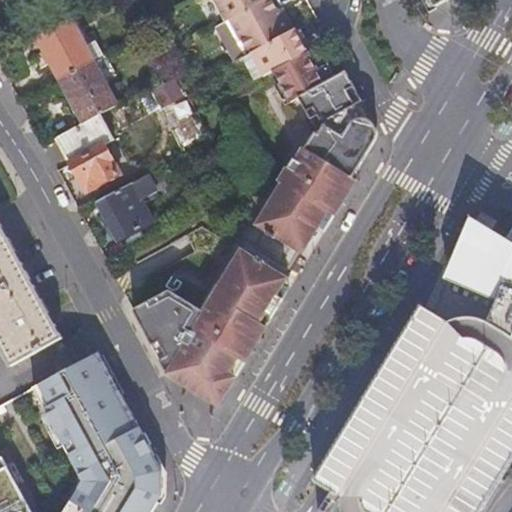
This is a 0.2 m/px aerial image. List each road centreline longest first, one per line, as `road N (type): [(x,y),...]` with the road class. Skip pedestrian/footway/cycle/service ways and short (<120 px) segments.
road 1 (residential): [(0,123),(188,453),(215,474)]
road 2 (tertiary): [(238,511),(451,161)]
road 3 (tertiary): [(414,139),(215,474)]
road 4 (residential): [(328,0),(414,139)]
